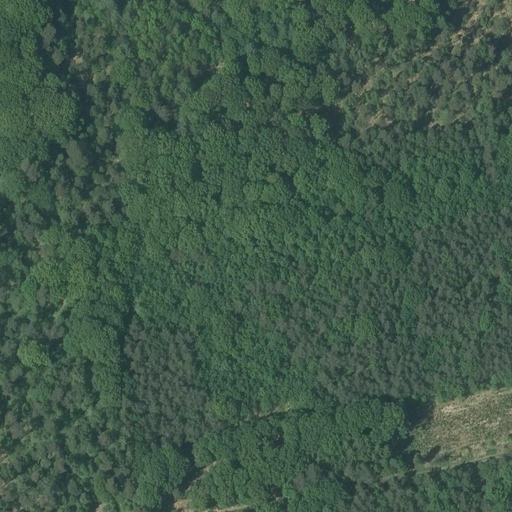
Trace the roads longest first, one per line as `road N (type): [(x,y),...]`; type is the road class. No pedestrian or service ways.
road 1 (track): [(11,0),(119,511)]
road 2 (track): [(247,511),(511,458)]
